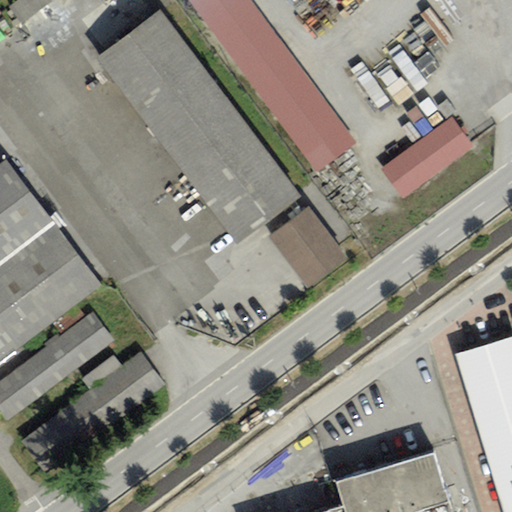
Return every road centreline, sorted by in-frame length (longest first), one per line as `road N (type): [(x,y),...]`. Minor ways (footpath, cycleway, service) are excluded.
road 1 (primary): [(67,511),(511,182)]
road 2 (unclassified): [(511,269),(184,511)]
road 3 (unknown): [(213,403),(0,111)]
road 4 (unknown): [(393,357),(431,417),(463,511)]
